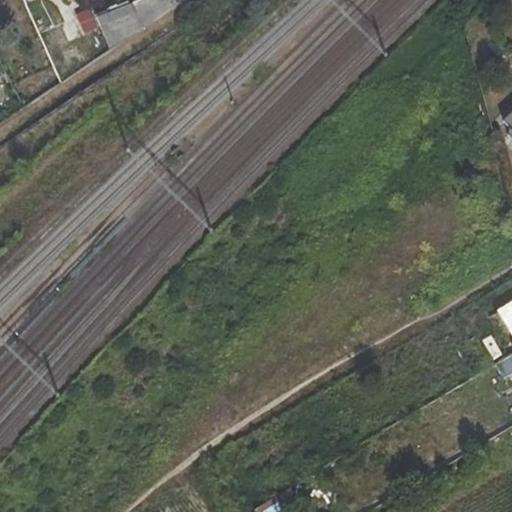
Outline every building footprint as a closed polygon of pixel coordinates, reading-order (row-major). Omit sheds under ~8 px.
[(177,0),(140,0),(134,3),(140,18),(179,3),(177,0)] [(47,30),(55,51),(84,38),(76,18),(47,30)] [(124,22),(103,29),(112,52),(133,43),(124,22)] [(507,136),(511,141),(511,113),(503,122),(511,132),(507,136)] [(511,303),(501,310),(511,327),(511,303)] [(286,511),(278,500),(261,511),(286,511)]
